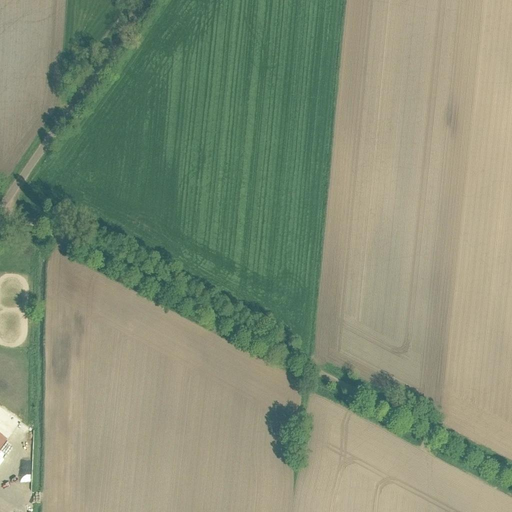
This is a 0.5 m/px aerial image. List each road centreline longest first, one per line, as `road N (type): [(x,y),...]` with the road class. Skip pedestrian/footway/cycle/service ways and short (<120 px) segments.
road 1 (residential): [(511,476),(3,209)]
road 2 (unclassified): [(3,209),(149,0)]
